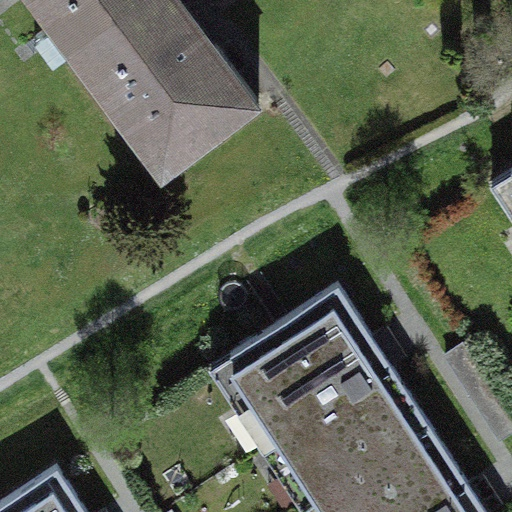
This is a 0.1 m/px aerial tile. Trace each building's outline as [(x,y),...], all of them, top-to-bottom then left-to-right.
[(43,0),(75,42),(77,41),(131,0),(43,0)] [(207,49),(170,0),(131,0),(77,41),(170,166),(258,100),(215,43),(207,49)] [(511,167),(489,182),(511,217),(511,167)] [(315,498),(430,423),(338,281),(209,365),(236,406),(257,392),(301,460),(293,465),(315,498)] [(487,511),(430,423),(315,498),(323,511),(487,511)] [(88,511),(57,464),(0,500),(0,511),(88,511)]
